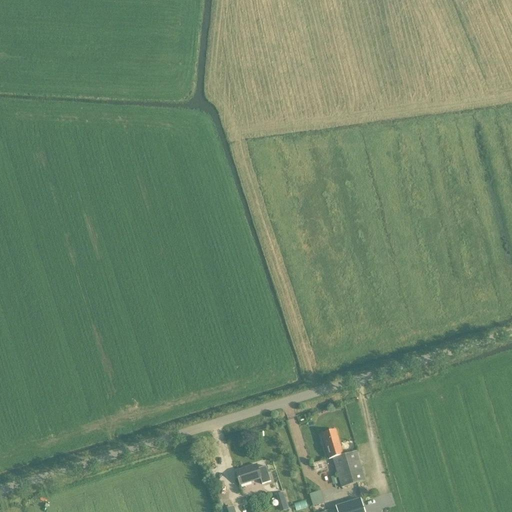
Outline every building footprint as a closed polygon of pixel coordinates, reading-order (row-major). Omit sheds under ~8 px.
[(343,456),(342,455),(335,431),(321,435),(329,460),(332,459),(341,488),(365,482),(357,452),(343,456)] [(313,463),(315,472),(324,470),(322,461),(313,463)] [(240,486),(260,479),(261,483),(269,481),(265,467),(257,469),(256,465),(235,472),(240,486)] [(324,503),(319,491),(309,495),(314,507),(324,503)] [(363,511),(360,500),(336,507),(337,511),(363,511)]
